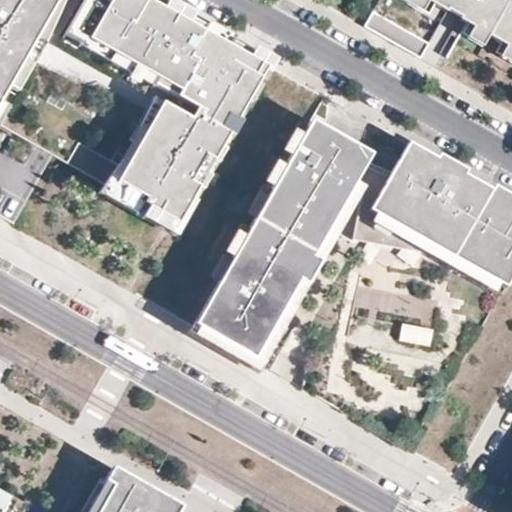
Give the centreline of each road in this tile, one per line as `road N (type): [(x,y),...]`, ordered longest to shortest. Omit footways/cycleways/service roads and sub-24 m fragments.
road 1 (residential): [(389,511),(0,288)]
road 2 (residential): [(236,0),(511,157)]
